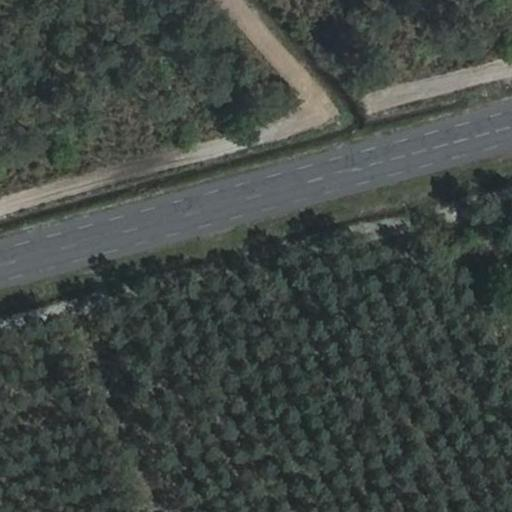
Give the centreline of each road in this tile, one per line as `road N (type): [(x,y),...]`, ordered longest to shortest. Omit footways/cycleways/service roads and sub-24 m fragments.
road 1 (secondary): [(511,127),(0,265)]
road 2 (track): [(369,229),(0,329)]
road 3 (track): [(215,0),(364,167)]
